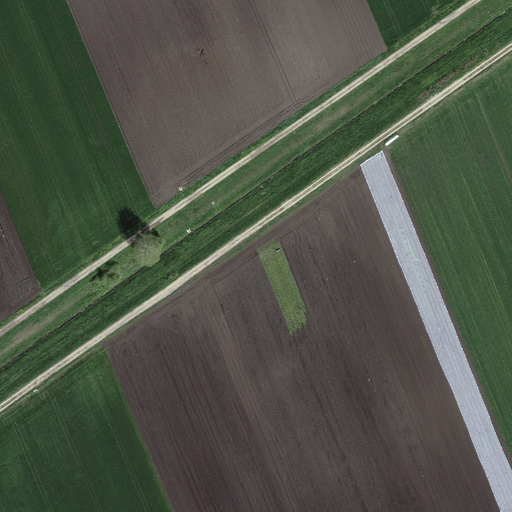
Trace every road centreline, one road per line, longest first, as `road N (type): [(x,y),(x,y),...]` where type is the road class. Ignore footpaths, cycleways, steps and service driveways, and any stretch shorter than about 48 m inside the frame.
road 1 (track): [(0,409),(511,47)]
road 2 (track): [(0,338),(483,0)]
